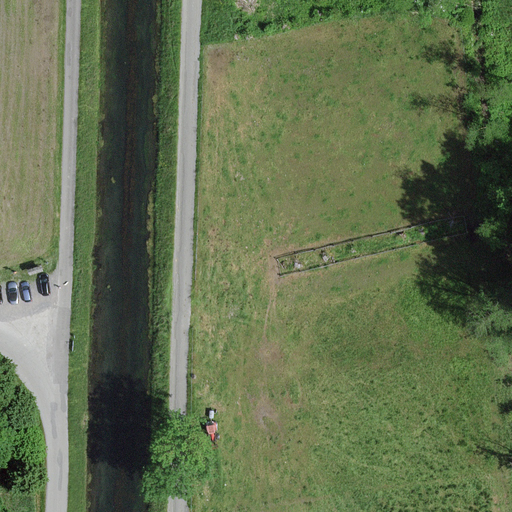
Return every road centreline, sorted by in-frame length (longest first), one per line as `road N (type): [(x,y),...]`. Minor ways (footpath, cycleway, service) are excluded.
road 1 (unclassified): [(74,0),(54,511)]
road 2 (unclassified): [(178,511),(192,0)]
